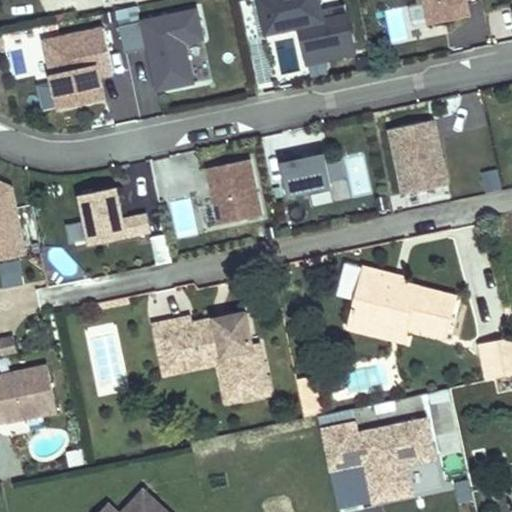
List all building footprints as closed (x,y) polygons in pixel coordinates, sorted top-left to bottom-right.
[(300,26),(308,64),(356,53),(348,14),(324,19),(319,0),(260,0),(267,33),(300,26)] [(425,0),(431,25),(470,17),(466,1),(466,0),(425,0)] [(136,7),(115,10),(118,25),(139,21),(136,7)] [(198,10),(120,26),(126,54),(149,49),(158,91),(194,83),(186,43),(204,39),(198,10)] [(44,41),(59,110),(105,100),(100,76),(114,73),(104,28),(44,41)] [(106,84),(109,124),(137,122),(134,82),(106,84)] [(464,169),(488,168),(486,95),(462,95),(464,169)] [(434,121),(390,130),(404,195),(448,186),(434,121)] [(303,154),(281,158),(290,199),(333,189),(325,154),(304,159),(303,154)] [(262,216),(250,158),(208,167),(220,225),(262,216)] [(486,193),(501,189),(496,171),(481,175),(486,193)] [(13,184),(0,178),(0,261),(27,257),(13,184)] [(124,219),(117,187),(80,195),(90,244),(151,232),(147,214),(124,219)] [(186,232),(180,203),(172,204),(177,234),(186,232)] [(157,264),(171,261),(165,236),(151,239),(157,264)] [(331,261),(330,255),(304,260),(305,267),(331,261)] [(363,266),(355,299),(376,305),(383,278),(406,284),(408,278),(363,266)] [(383,278),(376,305),(355,299),(348,326),(370,332),(373,320),(409,329),(447,339),(458,297),(406,284),(383,278)] [(150,322),(190,315),(186,292),(146,299),(150,322)] [(129,303),(128,297),(94,304),(95,310),(129,303)] [(271,394),(263,358),(257,359),(254,345),(247,311),(226,316),(227,323),(217,325),(216,318),(192,323),(191,316),(154,324),(163,369),(200,361),(197,348),(220,343),(229,385),(242,383),(245,399),(271,394)] [(227,323),(226,316),(216,318),(217,325),(227,323)] [(373,320),(370,332),(406,341),(409,329),(373,320)] [(17,352),(14,337),(0,340),(0,345),(2,355),(17,352)] [(488,377),(511,372),(511,338),(481,345),(488,377)] [(164,375),(218,364),(226,403),(245,399),(242,383),(229,385),(220,343),(197,348),(200,361),(163,369),(164,375)] [(263,358),(260,344),(254,345),(257,359),(263,358)] [(47,366),(0,375),(0,417),(0,418),(8,423),(57,413),(47,366)] [(317,391),(314,377),(298,380),(301,394),(317,391)] [(322,414),(317,391),(301,394),(306,417),(322,414)] [(413,491),(407,462),(435,456),(426,418),(357,433),(355,422),(321,430),(330,469),(366,460),(372,459),(373,465),(369,473),(375,500),(413,491)] [(70,466),(83,463),(81,450),(73,452),(69,458),(70,466)] [(167,511),(144,490),(123,511),(167,511)]
